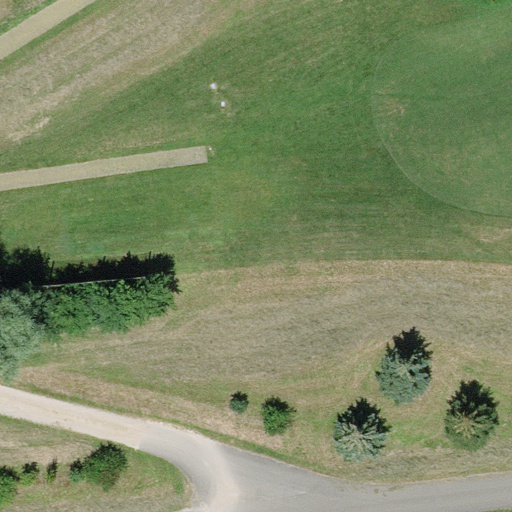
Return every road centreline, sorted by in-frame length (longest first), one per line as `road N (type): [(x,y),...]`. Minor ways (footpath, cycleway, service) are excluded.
road 1 (track): [(0,396),(181,447),(223,477),(240,511)]
road 2 (unclassified): [(361,511),(511,493)]
